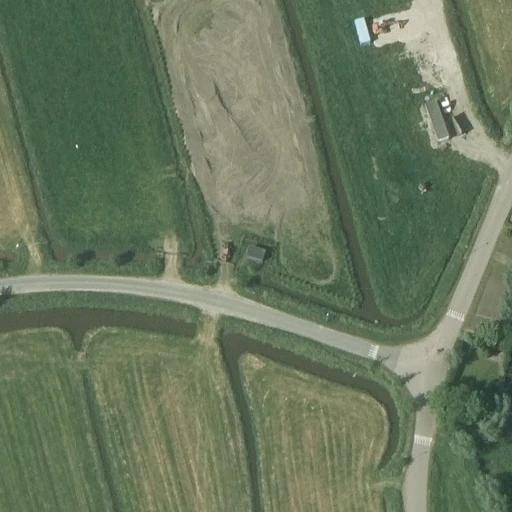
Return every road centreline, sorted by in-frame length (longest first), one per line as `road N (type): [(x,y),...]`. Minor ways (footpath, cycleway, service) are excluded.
road 1 (unclassified): [(0,287),(138,286),(209,300),(433,371)]
road 2 (tertiary): [(433,371),(511,181)]
road 3 (tertiary): [(415,511),(433,371)]
